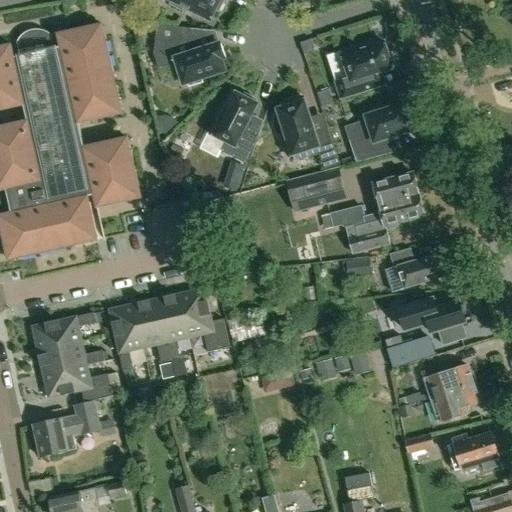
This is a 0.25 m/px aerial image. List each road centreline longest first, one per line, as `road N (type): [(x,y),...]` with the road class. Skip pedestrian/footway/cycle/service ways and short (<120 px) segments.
road 1 (tertiary): [(505,289),(420,0)]
road 2 (residential): [(0,294),(168,256),(157,207)]
road 3 (residential): [(399,0),(255,44)]
